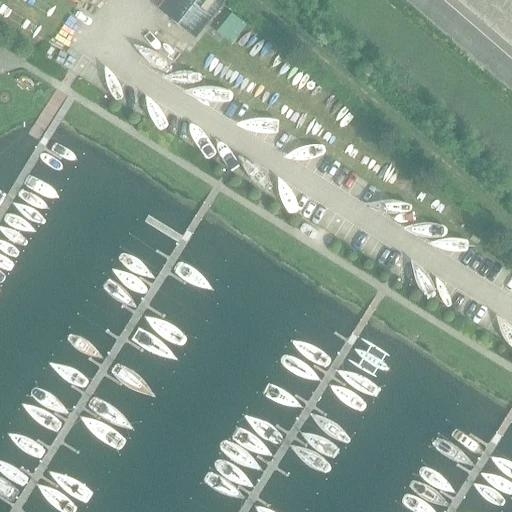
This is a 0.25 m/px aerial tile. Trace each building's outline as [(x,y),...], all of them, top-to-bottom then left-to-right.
[(163,0),(159,6),(156,9),(194,39),(201,30),(224,1),(223,0),(163,0)] [(225,23),(243,31),(252,12),(234,3),(225,23)] [(275,60),(288,64),(293,46),(280,42),(275,60)] [(218,51),(215,64),(243,72),(247,59),(218,51)] [(326,94),(335,85),(323,73),(314,83),(326,94)]
